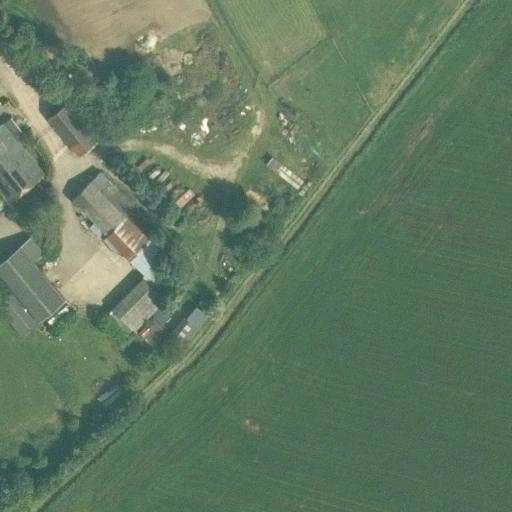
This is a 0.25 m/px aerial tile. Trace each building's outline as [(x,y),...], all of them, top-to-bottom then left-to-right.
[(47,62),(55,55),(47,44),(38,50),(47,62)] [(90,100),(98,93),(91,85),(83,92),(90,100)] [(79,156),(98,139),(68,102),(48,118),(79,156)] [(261,111),(247,115),(252,131),(266,127),(261,111)] [(11,117),(0,125),(0,190),(8,201),(26,186),(44,172),(17,139),(24,133),(11,117)] [(151,238),(126,214),(136,204),(101,171),(72,200),(107,234),(102,239),(116,252),(119,249),(130,259),(151,238)] [(0,272),(39,320),(66,299),(34,260),(44,251),(31,236),(0,261),(0,272)] [(145,274),(142,276),(155,289),(169,275),(157,262),(145,274)] [(57,322),(76,308),(71,300),(51,314),(57,322)] [(186,343),(209,315),(196,305),(187,317),(184,315),(172,330),(186,343)] [(154,346),(169,332),(154,317),(139,331),(154,346)]
